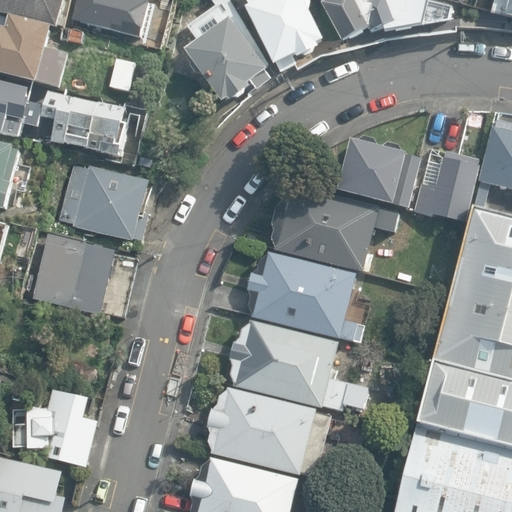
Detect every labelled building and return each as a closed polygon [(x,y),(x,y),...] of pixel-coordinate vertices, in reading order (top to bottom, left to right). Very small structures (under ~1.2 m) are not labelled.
[(69,0),(0,0),(0,14),(63,28),(69,0)] [(332,42),(309,0),(252,0),(285,67),(332,42)] [(450,22),(452,9),(413,0),(320,0),(343,46),(373,34),(450,22)] [(511,0),(506,0),(502,16),(511,19),(511,0)] [(277,70),(239,14),(226,23),(217,10),(195,27),(204,40),(193,48),(233,106),(260,89),(257,85),(277,70)] [(118,15),(85,13),(83,37),(117,39),(118,15)] [(53,32),(13,23),(11,30),(0,26),(0,76),(60,91),(68,56),(48,52),(53,32)] [(135,59),(113,55),(109,87),(131,90),(135,59)] [(32,91),(0,82),(0,132),(19,137),(23,125),(38,129),(44,107),(29,103),(32,91)] [(126,113),(51,93),(44,119),(58,123),(53,141),(114,157),(126,113)] [(511,125),(489,120),(474,184),(511,192),(511,125)] [(406,156),(346,140),(333,189),(392,205),(406,156)] [(19,147),(0,142),(0,212),(1,210),(10,212),(15,188),(10,186),(19,147)] [(434,165),(415,161),(404,210),(456,222),(470,163),(436,155),(434,165)] [(153,181),(72,159),(56,221),(139,244),(153,181)] [(402,215),(292,187),(284,192),(282,202),(275,207),(270,224),(275,232),(271,242),(276,253),(365,274),(376,229),(397,235),(402,215)] [(511,447),(511,217),(468,206),(414,423),(511,447)] [(126,254),(48,235),(32,301),(110,320),(126,254)] [(357,275),(270,255),(262,260),(260,270),(252,275),(248,291),(252,299),(249,309),(254,321),(361,345),(365,327),(346,322),(357,275)] [(340,344),(253,324),(245,329),(243,338),(235,344),(231,360),(235,368),(232,378),(237,389),(344,414),(348,396),(329,391),(340,344)] [(318,411),(231,391),(223,396),(221,405),(213,411),(209,427),(213,435),(210,445),(215,456),(322,481),(326,463),(307,458),(318,411)] [(92,471),(100,423),(86,420),(91,401),(54,393),(51,410),(29,404),(29,459),(92,471)] [(511,511),(511,447),(414,423),(392,511),(511,511)] [(65,472),(0,455),(0,511),(67,511),(70,502),(59,499),(65,472)] [(295,511),(302,483),(215,462),(207,468),(205,477),(198,483),(193,499),(198,507),(195,511),(295,511)]
